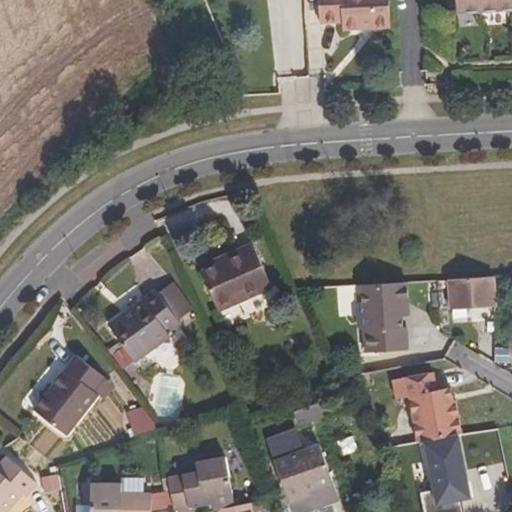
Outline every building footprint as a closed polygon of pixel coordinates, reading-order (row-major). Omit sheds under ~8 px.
[(391,27),(389,0),(318,0),(320,24),(342,22),(343,30),(391,27)] [(511,9),(511,0),(456,0),(457,13),(511,9)] [(272,287),(254,244),(220,259),(221,262),(210,267),(202,270),(219,311),(272,287)] [(210,267),(221,262),(220,259),(208,264),(210,267)] [(494,276),(450,279),(452,309),(496,306),(494,276)] [(408,282),(363,285),(365,314),(358,314),(359,326),(365,331),(366,353),(408,350),(407,327),(403,327),(403,316),(405,316),(404,303),(409,303),(408,282)] [(135,361),(171,335),(168,332),(180,323),(157,290),(109,325),(135,361)] [(66,435),(99,394),(94,391),(105,377),(78,355),(35,410),(66,435)] [(441,373),(434,374),(438,393),(444,391),(441,373)] [(418,443),(462,435),(456,403),(454,403),(452,390),(444,391),(438,393),(434,374),(394,381),(397,401),(410,398),(418,443)] [(148,404),(127,413),(137,437),(158,429),(148,404)] [(511,440),(508,427),(488,431),(491,444),(511,440)] [(340,499),(320,444),(275,461),(290,503),(313,495),(318,507),(340,499)] [(0,511),(6,511),(23,494),(26,496),(38,483),(8,456),(0,466),(0,511)] [(236,506),(226,456),(196,463),(198,472),(168,478),(175,511),(213,503),(214,511),(218,510),(236,506)] [(151,511),(152,493),(122,493),(123,484),(92,483),(91,511),(151,511)] [(253,511),(252,503),(236,506),(218,510),(218,511),(253,511)]
